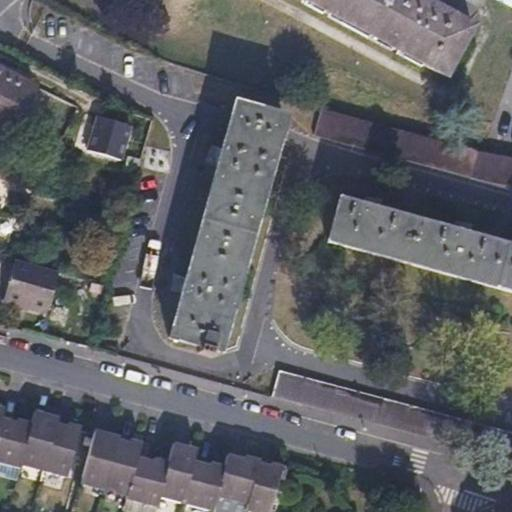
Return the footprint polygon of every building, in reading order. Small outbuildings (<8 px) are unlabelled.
[(419,0),(303,0),(444,77),(470,28),(419,0)] [(0,76),(0,129),(7,133),(28,92),(0,76)] [(284,123),(233,107),(228,124),(223,141),(274,156),(279,141),(284,123)] [(323,112),(315,139),(511,185),(511,159),(476,152),(429,142),(418,137),(323,112)] [(121,167),(130,125),(93,117),(84,160),(121,167)] [(274,156),(223,141),(168,340),(218,355),(274,156)] [(15,171),(0,166),(0,179),(12,183),(15,171)] [(511,251),(339,205),(325,245),(511,296),(511,251)] [(57,272),(13,260),(2,302),(46,314),(57,272)] [(511,438),(278,371),(270,394),(511,461),(511,438)] [(36,416),(33,428),(23,464),(43,471),(56,424),(57,422),(36,416)] [(33,428),(2,420),(0,428),(0,465),(21,471),(23,464),(33,428)] [(80,431),(56,424),(43,471),(42,473),(66,479),(80,431)] [(117,442),(93,435),(81,480),(105,487),(117,442)] [(139,447),(117,442),(105,487),(126,493),(136,458),(139,447)] [(170,447),(165,466),(158,494),(180,500),(190,462),(193,453),(170,447)] [(225,454),(221,470),(214,496),(246,505),(258,463),(225,454)] [(165,466),(136,458),(126,493),(125,498),(154,507),(158,494),(165,466)] [(221,470),(190,462),(180,500),(179,504),(207,511),(209,511),(214,496),(221,470)] [(270,511),(281,470),(258,463),(246,505),(245,510),(251,511),(270,511)]
